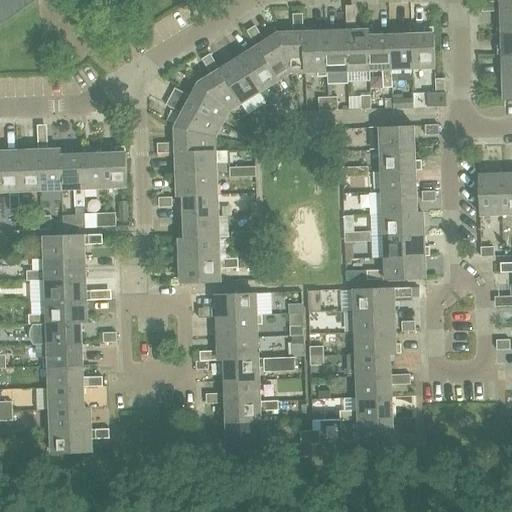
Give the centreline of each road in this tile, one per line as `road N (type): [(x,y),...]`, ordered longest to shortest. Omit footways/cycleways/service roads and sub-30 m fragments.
road 1 (residential): [(145,296),(183,298),(185,374),(131,379),(129,296)]
road 2 (residential): [(460,279),(482,281),(485,367),(436,368),(434,309),(455,284)]
road 3 (residential): [(145,296),(139,117),(124,76)]
road 4 (residential): [(460,279),(451,252),(448,137),(462,126)]
road 5 (residential): [(124,76),(246,0)]
road 6 (residential): [(0,108),(77,104),(124,76)]
road 7 (residential): [(457,0),(462,126)]
